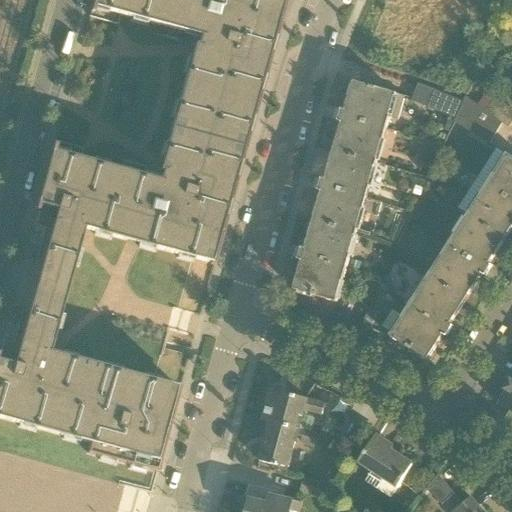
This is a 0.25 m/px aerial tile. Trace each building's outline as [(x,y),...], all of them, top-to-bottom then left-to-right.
[(151,494),(172,421),(169,420),(178,388),(155,381),(161,357),(162,358),(164,349),(168,335),(167,334),(188,260),(214,267),(288,0),(94,0),(91,13),(94,14),(95,8),(112,13),(99,59),(72,157),(55,152),(57,146),(54,145),(36,211),(0,340),(0,511),(119,511),(126,487),(151,494)] [(390,118),(397,94),(354,82),(346,111),(342,110),(342,111),(339,121),(339,122),(342,123),(334,152),(377,164),(390,118)] [(464,101),(463,101),(431,89),(420,85),(414,102),(456,118),(464,101)] [(456,118),(453,124),(487,146),(501,126),(464,99),(463,101),(464,101),(456,118)] [(511,124),(511,109),(500,101),(491,114),(509,128),(511,124)] [(357,233),(377,164),(334,152),(326,180),(323,179),(322,181),(319,190),(319,192),(322,193),(314,221),(357,233)] [(511,157),(507,154),(507,155),(468,215),(506,239),(511,230),(511,157)] [(490,264),(506,239),(468,215),(430,276),(467,300),(483,275),(486,277),(493,266),(490,264)] [(337,303),(357,233),(314,221),(306,249),(303,248),(302,249),(302,250),(300,259),(299,260),(299,261),(303,262),(294,291),(337,303)] [(183,307),(201,311),(212,268),(199,264),(196,273),(202,274),(199,287),(189,285),(183,307)] [(451,325),(467,300),(430,276),(390,337),(428,361),(444,336),(447,338),(448,337),(454,327),(451,325)] [(511,422),(511,381),(506,389),(509,391),(500,405),(510,412),(506,419),(511,422)] [(270,421),(299,429),(304,410),(323,416),(322,417),(342,422),(349,410),(326,404),(292,395),(292,396),(271,391),(263,421),(270,422),(270,421)] [(354,419),(341,441),(355,445),(366,426),(354,419)] [(317,434),(299,429),(270,421),(270,422),(260,461),(278,466),(278,465),(289,468),(298,436),(303,437),(301,443),(314,447),(317,434)] [(377,488),(383,479),(398,489),(413,465),(392,452),(394,447),(376,436),(359,463),(372,472),(366,481),(377,488)] [(443,505),(455,494),(439,476),(428,489),(443,505)] [(324,498),(327,486),(304,480),(301,492),(324,498)] [(247,511),(289,511),(292,511),(299,511),(302,503),(271,496),(271,497),(273,498),(272,505),(250,500),(247,511)] [(483,511),(472,499),(457,511),(483,511)]
